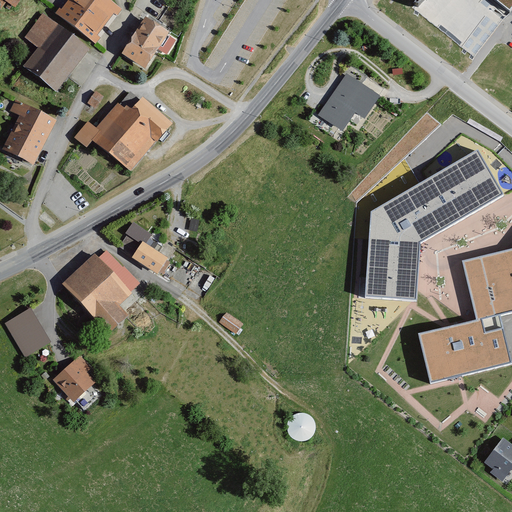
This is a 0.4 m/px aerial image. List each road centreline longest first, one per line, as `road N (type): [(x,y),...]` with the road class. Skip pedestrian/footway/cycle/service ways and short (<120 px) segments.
road 1 (residential): [(0,272),(226,138),(343,0)]
road 2 (residential): [(346,0),(511,127)]
road 3 (track): [(183,298),(268,379),(317,411),(329,439)]
